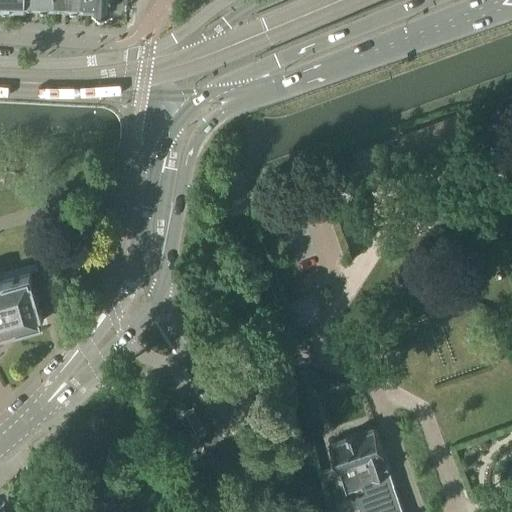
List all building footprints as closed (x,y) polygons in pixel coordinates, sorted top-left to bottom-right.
[(86,0),(86,3),(94,3),(94,8),(113,8),(112,0),(86,0)] [(287,0),(255,13),(257,16),(295,0),(287,0)] [(390,0),(271,49),(272,52),(397,0),(390,0)] [(398,139),(409,168),(409,170),(411,170),(411,169),(470,147),(472,147),(471,145),(460,116),(459,114),(397,138),(398,139)] [(501,122),(479,130),(483,141),(505,133),(501,122)] [(43,271),(54,308),(65,305),(54,268),(43,271)] [(43,320),(32,282),(29,272),(2,280),(3,281),(0,281),(0,342),(1,339),(1,337),(1,334),(1,332),(16,327),(16,328),(43,320)] [(154,437),(159,438),(166,434),(167,430),(175,433),(184,450),(192,446),(194,438),(182,414),(173,411),(166,415),(165,418),(152,425),(150,429),(154,437)] [(402,511),(393,485),(394,485),(390,474),(391,474),(390,473),(374,428),(357,434),(356,432),(347,435),(347,437),(329,444),(346,493),(367,485),(376,511),(402,511)]
